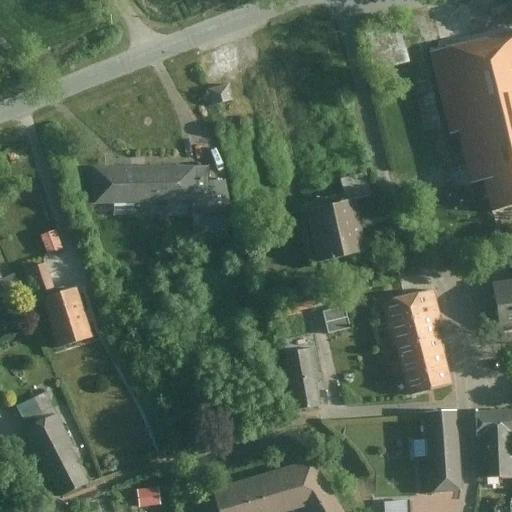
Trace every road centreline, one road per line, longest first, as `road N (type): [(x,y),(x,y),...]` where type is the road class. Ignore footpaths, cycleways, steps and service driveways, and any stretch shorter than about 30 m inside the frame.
road 1 (residential): [(354,0),(353,45),(385,179),(400,222),(444,291),(467,408)]
road 2 (residential): [(161,51),(0,116)]
road 3 (residential): [(467,408),(319,417)]
road 4 (residential): [(295,0),(161,51)]
